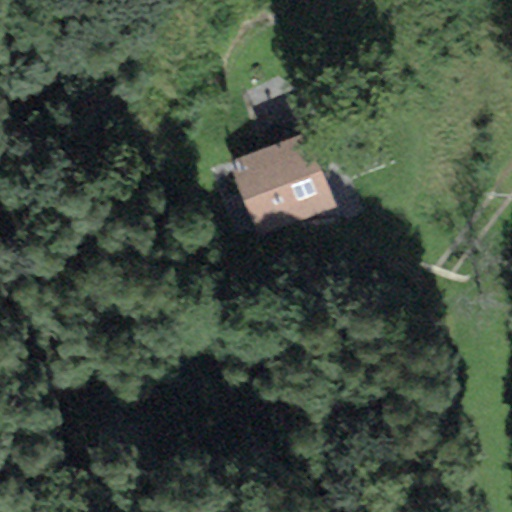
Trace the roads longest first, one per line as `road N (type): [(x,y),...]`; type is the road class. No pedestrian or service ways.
road 1 (track): [(309,511),(321,455),(321,358),(306,270)]
road 2 (track): [(440,271),(511,174)]
